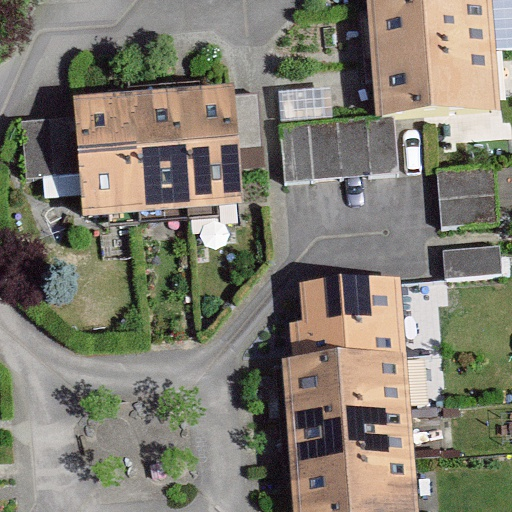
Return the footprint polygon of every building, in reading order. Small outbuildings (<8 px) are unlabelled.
[(372,0),(374,12),(374,15),(488,7),(487,0),(372,0)] [(374,15),(377,64),(492,56),(488,7),(374,15)] [(377,64),(381,119),(395,118),(496,111),(492,56),(377,64)] [(192,199),(242,196),(238,151),(234,96),(233,87),(184,91),(192,199)] [(134,204),(192,199),(184,91),(126,96),(134,204)] [(245,95),(234,96),(238,151),(262,149),(258,94),(245,95)] [(78,99),(75,100),(77,118),(81,174),(84,208),(134,204),(126,96),(78,99)] [(50,120),(23,122),(23,125),(28,178),(81,174),(77,118),(50,120)] [(381,119),(282,127),(283,139),(287,184),(342,180),(399,175),(395,118),(381,119)] [(493,168),(440,172),(442,199),(444,229),(459,228),(498,225),(493,168)] [(497,249),(443,252),(444,264),(445,281),(499,278),(497,249)] [(397,283),(304,290),(307,327),(296,328),(299,366),(402,358),(397,283)] [(406,414),(402,358),(299,366),(289,366),(293,422),(406,414)] [(296,456),(297,470),(409,462),(409,453),(406,414),(293,422),(296,456)] [(297,470),(299,511),(412,511),(409,462),(297,470)]
